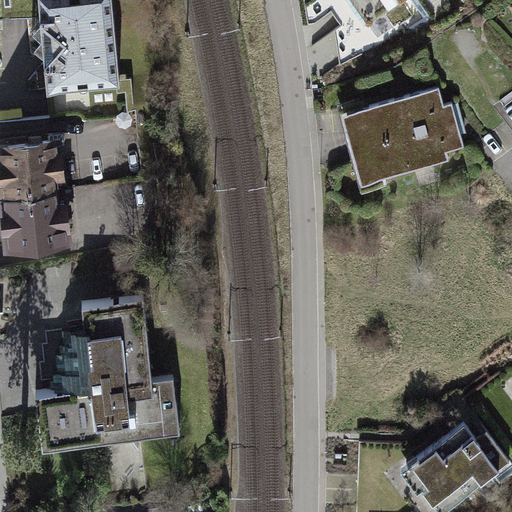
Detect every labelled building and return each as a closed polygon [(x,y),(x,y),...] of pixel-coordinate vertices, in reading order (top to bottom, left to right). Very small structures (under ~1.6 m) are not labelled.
[(118,0),(35,0),(44,89),(46,106),(47,116),(136,110),(133,78),(126,80),(118,0)] [(346,0),(364,26),(401,0),(346,0)] [(452,103),(442,106),(435,90),(348,109),(363,179),(446,161),(445,148),(467,145),(452,103)] [(57,139),(0,143),(0,197),(61,191),(57,139)] [(0,251),(67,245),(61,191),(0,197),(0,251)] [(40,398),(45,452),(187,437),(180,373),(159,376),(150,294),(83,301),(86,330),(43,334),(44,346),(40,347),(42,365),(36,365),(39,393),(40,398)] [(483,435),(469,415),(402,462),(437,511),(439,511),(483,481),(490,477),(495,473),(501,469),(511,461),(511,459),(491,430),(483,435)]
